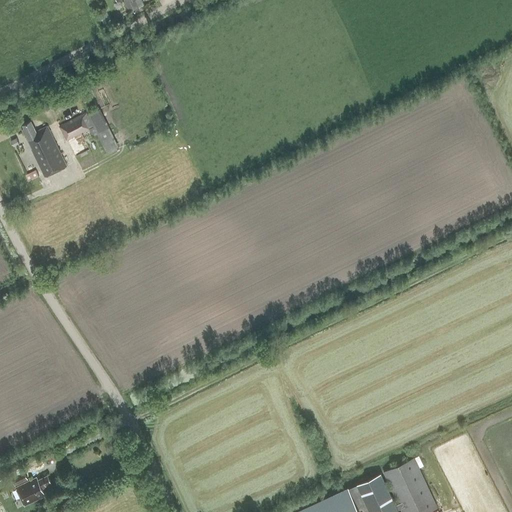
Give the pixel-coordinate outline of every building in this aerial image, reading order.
[(144,4),(141,0),(125,0),(124,1),(128,9),(130,8),(131,12),(139,8),(138,6),(144,4)] [(119,147),(100,108),(87,115),(86,113),(60,126),(66,139),(89,128),(93,135),(97,133),(107,154),(119,147)] [(45,176),(67,166),(48,126),(37,132),(31,120),(23,124),(24,127),(22,129),(45,176)] [(28,181),(39,176),(36,170),(25,175),(28,181)] [(403,511),(426,511),(437,507),(414,458),(384,472),(403,511)] [(28,479),(22,467),(9,473),(12,478),(7,480),(10,487),(15,484),(15,485),(28,479)] [(398,511),(381,473),(356,485),(368,511),(398,511)] [(46,496),(43,491),(49,488),(48,485),(51,484),(47,476),(38,481),(36,478),(16,489),(25,507),(46,496)] [(359,511),(348,487),(293,511),(359,511)]
